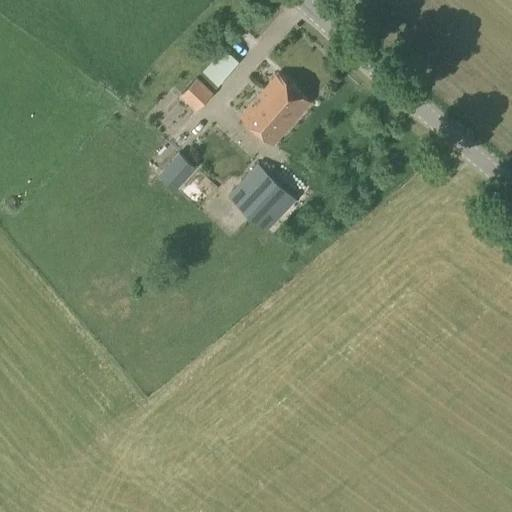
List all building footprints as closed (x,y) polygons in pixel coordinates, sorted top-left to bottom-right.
[(233,49),(210,72),(224,86),(247,63),(233,49)] [(311,103),(278,74),(240,116),(273,145),(311,103)] [(196,110),(204,102),(189,87),(181,96),(196,110)] [(175,189),(195,167),(179,152),(159,175),(175,189)] [(266,230),(295,199),(258,164),(229,194),(266,230)] [(138,246),(100,286),(113,299),(151,258),(138,246)]
